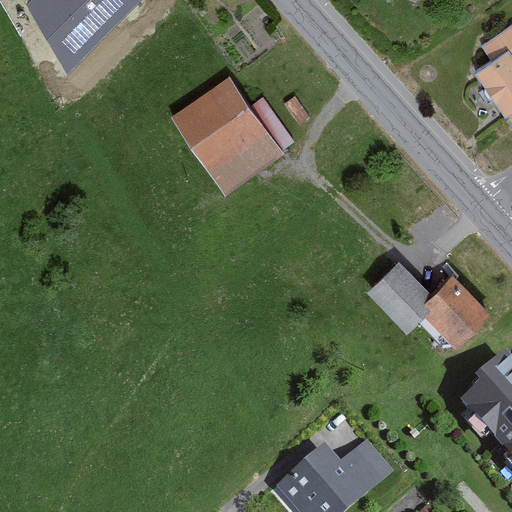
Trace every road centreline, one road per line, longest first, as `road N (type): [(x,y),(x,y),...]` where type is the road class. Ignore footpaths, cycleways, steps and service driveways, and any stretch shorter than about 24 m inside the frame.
road 1 (tertiary): [(293,0),(475,201)]
road 2 (residential): [(328,435),(235,511)]
